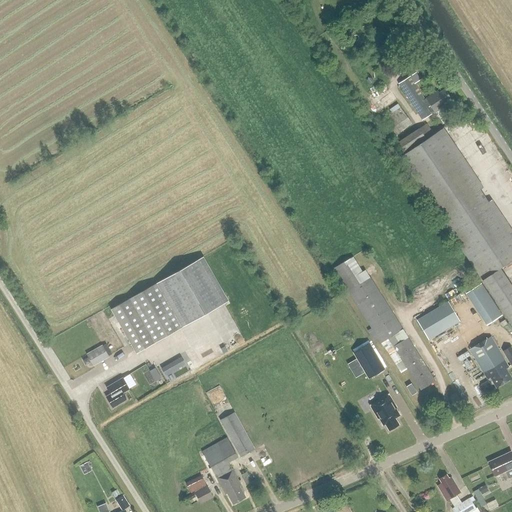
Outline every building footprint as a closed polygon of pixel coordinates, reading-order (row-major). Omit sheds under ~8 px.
[(441,106),(450,99),(444,89),(436,94),(435,92),(424,99),(414,84),(420,80),(415,73),(398,84),(422,120),(432,113),(433,114),(442,107),(441,106)] [(411,123),(400,107),(376,124),(387,140),(411,123)] [(426,139),(418,128),(396,143),(404,154),(426,139)] [(203,256),(111,309),(136,353),(228,301),(203,256)] [(492,300),(477,309),(487,324),(501,315),(492,300)] [(448,301),(417,320),(429,341),(460,322),(448,301)] [(336,318),(348,338),(362,329),(360,330),(349,311),(351,310),(350,309),(336,318)] [(404,375),(409,372),(420,390),(435,381),(408,338),(400,343),(395,334),(381,343),(401,373),(402,372),(404,375)] [(509,367),(503,357),(491,337),(468,350),(482,373),(487,380),(490,378),(495,386),(511,378),(509,374),(506,369),(509,367)] [(370,343),(354,353),(369,379),(385,369),(370,343)] [(102,345),(86,354),(93,366),(109,357),(102,345)] [(502,351),(510,365),(511,366),(511,365),(511,349),(510,346),(502,351)] [(155,368),(149,371),(155,381),(160,378),(155,368)] [(111,394),(106,397),(113,407),(127,399),(123,393),(130,388),(123,378),(107,387),(111,394)] [(412,395),(416,392),(411,384),(406,387),(412,395)] [(369,405),(377,419),(379,419),(383,426),(385,425),(388,431),(399,425),(395,418),(400,416),(395,409),(396,408),(389,394),(369,405)] [(240,457),(254,449),(234,412),(220,420),(240,457)] [(240,486),(241,485),(232,469),(232,470),(228,462),(237,457),(227,437),(202,451),(212,471),(216,478),(225,495),(227,494),(233,504),(245,497),(240,487),(240,486)] [(511,475),(509,469),(511,467),(511,454),(511,452),(488,462),(494,475),(498,474),(501,481),(511,476),(511,475)] [(87,462),(80,466),(84,475),(92,471),(87,462)] [(200,473),(183,482),(190,495),(194,493),(200,505),(214,498),(200,473)] [(446,501),(449,499),(454,507),(451,509),(453,511),(469,511),(476,508),(469,498),(461,503),(456,495),(461,492),(451,477),(449,479),(446,475),(439,479),(441,484),(437,486),(446,501)] [(486,481),(473,486),(474,490),(487,484),(486,481)] [(475,491),(482,506),(488,503),(484,494),(491,490),(488,485),(475,491)] [(122,510),(130,506),(123,495),(121,496),(117,490),(112,494),(122,510)] [(497,499),(488,503),(491,509),(500,504),(497,499)]
